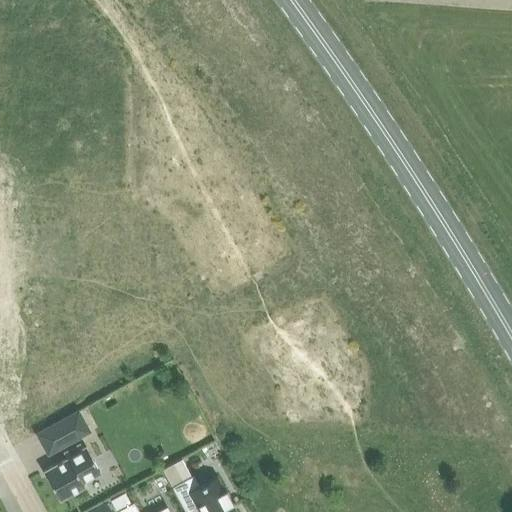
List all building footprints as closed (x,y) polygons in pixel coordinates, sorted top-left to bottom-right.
[(78,410),(56,422),(67,441),(75,437),(70,427),(83,420),(78,410)] [(67,457),(47,468),(51,474),(47,476),(60,499),(84,486),(82,482),(100,472),(85,446),(81,448),(79,444),(64,452),(67,457)] [(233,503),(226,489),(224,490),(217,476),(199,485),(193,474),(183,480),(174,462),(162,468),(172,486),(185,511),(187,511),(197,507),(199,511),(236,511),(232,504),(233,503)] [(139,511),(133,501),(117,510),(117,511),(139,511)] [(111,511),(106,503),(98,508),(100,511),(111,511)]
